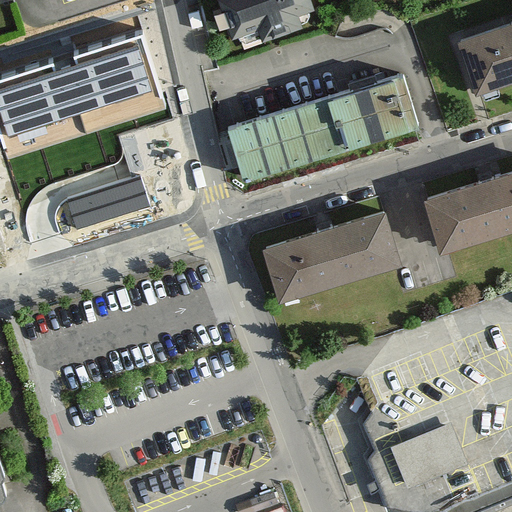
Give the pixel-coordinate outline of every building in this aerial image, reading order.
[(216,0),(229,37),(255,28),(259,40),(296,28),(292,16),(310,9),(307,0),(216,0)] [(511,15),(451,34),(469,95),(511,82),(511,15)] [(152,24),(0,66),(0,120),(7,146),(129,112),(130,113),(173,101),(152,24)] [(226,132),(242,181),(417,125),(401,75),(226,132)] [(5,186),(21,236),(181,185),(165,135),(5,186)] [(511,164),(418,192),(436,254),(511,230),(511,164)] [(257,240),(276,301),(398,265),(380,204),(257,240)] [(354,436),(383,510),(413,511),(452,511),(511,488),(511,286),(386,339),(353,374),(374,412),(354,436)] [(246,499),(250,511),(292,511),(282,486),(246,499)]
